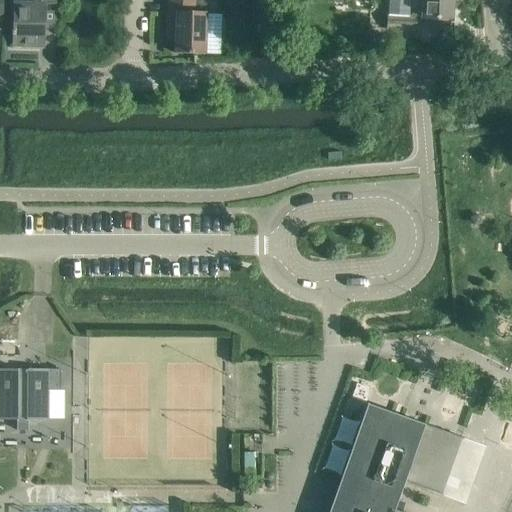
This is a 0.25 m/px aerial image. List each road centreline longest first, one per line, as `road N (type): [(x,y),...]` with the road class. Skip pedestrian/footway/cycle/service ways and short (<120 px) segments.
road 1 (residential): [(505,51),(483,62),(135,82)]
road 2 (unclassified): [(283,245),(288,225),(309,211),(377,205),(404,224),(402,256),(384,268),(315,274),(286,256)]
road 3 (unclassified): [(283,245),(0,246)]
road 4 (residential): [(135,82),(0,80)]
